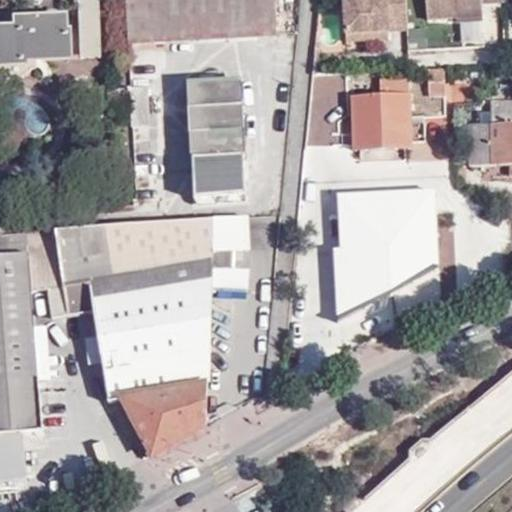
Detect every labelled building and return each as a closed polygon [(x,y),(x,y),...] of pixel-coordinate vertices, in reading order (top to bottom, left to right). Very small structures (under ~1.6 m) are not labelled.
[(102,58),(99,0),(74,0),(75,7),(79,8),(81,58),(102,58)] [(275,0),(126,0),(129,42),(276,34),(275,0)] [(388,31),(408,29),(406,0),(345,0),(347,33),(388,31)] [(503,4),(502,0),(427,0),(428,19),(482,16),(481,5),(503,4)] [(0,28),(0,65),(27,65),(26,60),(50,60),(71,59),(70,33),(67,33),(67,17),(17,19),(17,28),(0,28)] [(388,38),(388,31),(347,33),(347,41),(388,38)] [(27,65),(0,65),(0,74),(8,77),(11,80),(18,80),(31,72),(50,60),(26,60),(27,65)] [(227,82),(226,70),(200,71),(201,77),(190,78),(194,159),(244,156),(242,81),(227,82)] [(445,96),(444,70),(429,70),(429,96),(445,96)] [(409,148),(408,81),(380,82),(379,96),(352,97),(354,150),(409,148)] [(131,88),(133,128),(150,127),(148,88),(131,88)] [(511,122),(507,123),(507,102),(489,102),(490,125),(468,126),(470,166),(509,165),(509,177),(511,177),(511,122)] [(207,195),(207,221),(213,220),(233,218),(280,215),(278,191),(207,195)] [(212,278),(248,279),(249,250),(234,249),(233,218),(213,220),(212,278)] [(123,397),(209,382),(211,288),(212,278),(213,220),(207,221),(56,232),(64,289),(68,315),(95,311),(109,402),(114,402),(124,399),(123,397)] [(0,235),(0,480),(24,478),(22,448),(19,448),(18,431),(41,430),(38,383),(34,329),(32,291),(49,289),(53,317),(68,315),(64,289),(56,232),(0,235)] [(247,291),(248,279),(212,278),(211,288),(247,291)] [(34,329),(38,383),(51,382),(48,328),(34,329)] [(153,453),(207,425),(209,382),(123,397),(124,399),(153,453)] [(147,457),(153,453),(124,399),(114,402),(138,448),(143,448),(147,457)]
